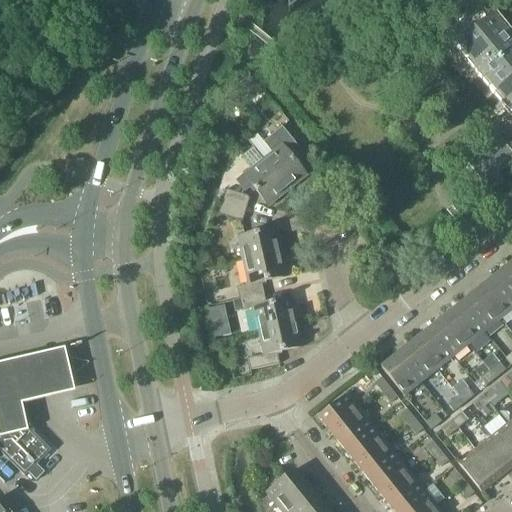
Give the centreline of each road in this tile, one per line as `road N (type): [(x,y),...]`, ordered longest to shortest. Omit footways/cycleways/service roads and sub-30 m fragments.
road 1 (secondary): [(122,232),(197,0)]
road 2 (secondary): [(158,0),(82,231)]
road 3 (secondary): [(82,231),(83,277),(118,435)]
road 4 (secondary): [(152,428),(122,232)]
road 5 (residential): [(363,338),(511,222)]
road 6 (residential): [(368,511),(281,402)]
road 7 (residential): [(363,338),(334,302),(317,211)]
road 8 (residential): [(152,428),(281,402)]
